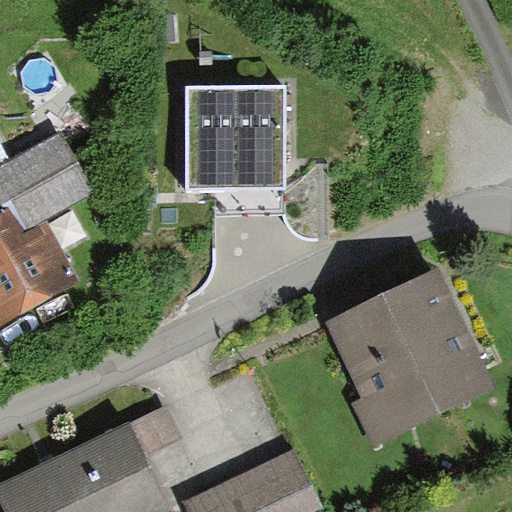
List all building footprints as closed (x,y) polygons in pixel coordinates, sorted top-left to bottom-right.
[(290,90),(187,89),(186,192),(290,192),(290,90)] [(93,198),(61,138),(0,169),(0,323),(74,284),(43,225),(93,198)] [(372,447),(493,393),(439,273),(330,322),(361,391),(349,397),(372,447)] [(0,511),(169,511),(145,463),(186,443),(167,404),(0,485),(0,511)] [(184,511),(322,511),(293,451),(181,506),(184,511)]
